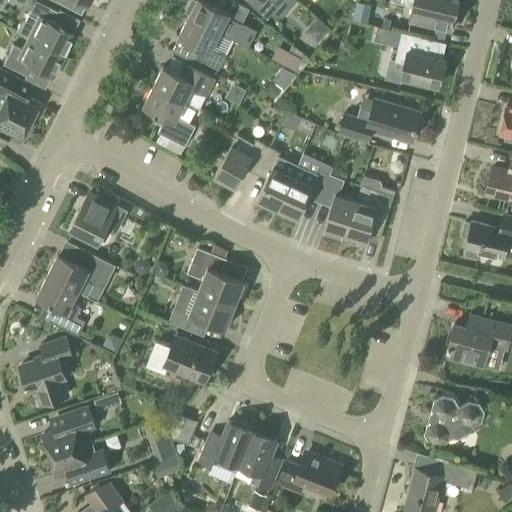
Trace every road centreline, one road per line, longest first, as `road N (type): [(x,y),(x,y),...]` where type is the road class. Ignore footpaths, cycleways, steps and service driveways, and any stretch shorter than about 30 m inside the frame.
road 1 (residential): [(414,301),(483,0)]
road 2 (residential): [(378,445),(267,406),(256,388),(256,362),(292,265)]
road 3 (residential): [(292,265),(62,142)]
road 4 (residential): [(62,142),(131,0)]
road 5 (residential): [(378,445),(414,301)]
road 6 (residential): [(0,268),(62,142)]
road 7 (residential): [(414,301),(292,265)]
